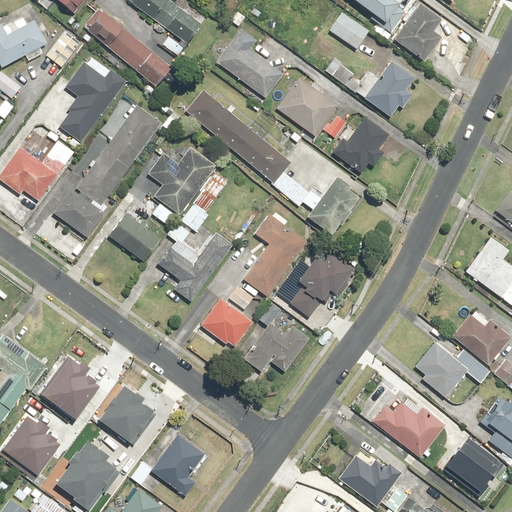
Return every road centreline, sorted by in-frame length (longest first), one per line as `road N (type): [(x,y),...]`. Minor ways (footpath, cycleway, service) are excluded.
road 1 (residential): [(277,442),(398,278),(511,47)]
road 2 (residential): [(277,442),(0,239)]
road 3 (unknown): [(318,389),(480,511)]
